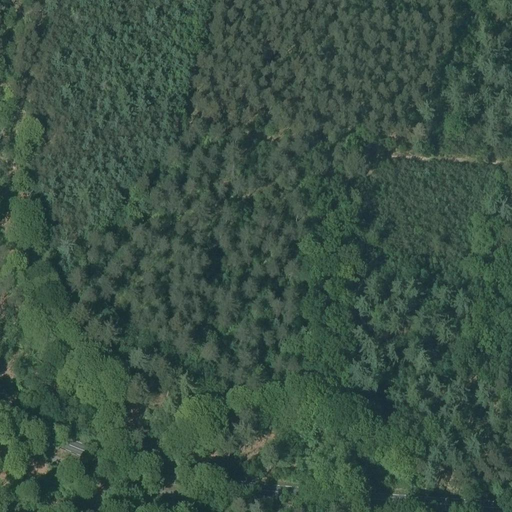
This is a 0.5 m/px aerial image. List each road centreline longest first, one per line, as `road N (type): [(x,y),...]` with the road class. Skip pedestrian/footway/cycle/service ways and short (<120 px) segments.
road 1 (track): [(511,434),(286,426),(137,443),(77,389),(26,247),(23,110),(37,17)]
road 2 (primary): [(511,510),(210,484),(65,445),(0,413)]
road 3 (track): [(217,0),(187,130),(375,163),(511,165)]
